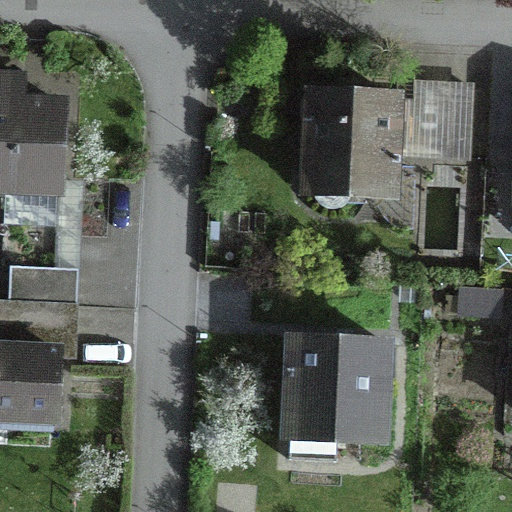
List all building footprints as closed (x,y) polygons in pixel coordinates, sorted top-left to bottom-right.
[(0,76),(0,193),(56,196),(57,184),(60,104),(6,102),(7,77),(0,76)] [(351,194),(352,191),(393,193),(397,97),(311,93),(307,190),(314,190),(315,193),(315,196),(317,199),(319,201),(321,203),(323,205),(326,206),(329,207),(332,208),(335,208),(338,207),(341,206),(344,204),(346,202),(348,200),(350,197),(351,194)] [(17,302),(77,304),(78,268),(10,265),(9,301),(17,302)] [(77,304),(17,302),(16,332),(75,335),(77,304)] [(294,337),(289,457),(334,459),(335,439),(380,442),(385,341),(294,337)] [(60,351),(0,348),(0,414),(57,418),(60,351)]
